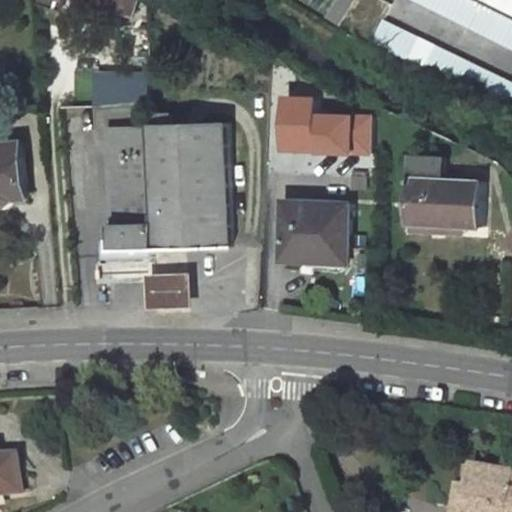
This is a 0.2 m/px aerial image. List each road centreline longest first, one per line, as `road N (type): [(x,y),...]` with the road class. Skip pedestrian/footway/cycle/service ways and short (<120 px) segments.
road 1 (secondary): [(0,349),(111,341),(283,348)]
road 2 (secondary): [(283,348),(511,379)]
road 3 (residential): [(268,429),(96,511)]
